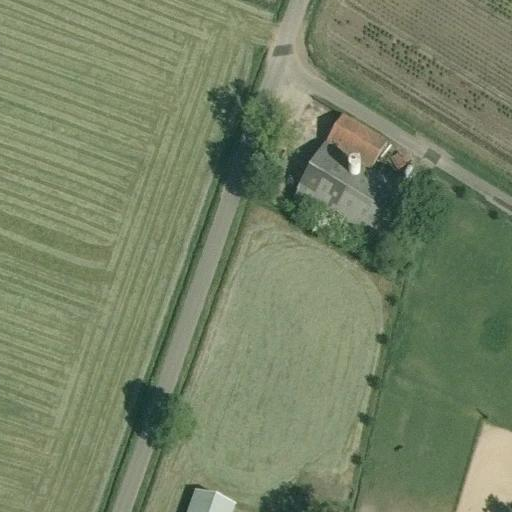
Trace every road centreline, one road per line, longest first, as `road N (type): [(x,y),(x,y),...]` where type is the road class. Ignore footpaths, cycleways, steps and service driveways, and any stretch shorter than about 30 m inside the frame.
road 1 (unclassified): [(120,511),(278,66)]
road 2 (unclassified): [(511,209),(278,66)]
